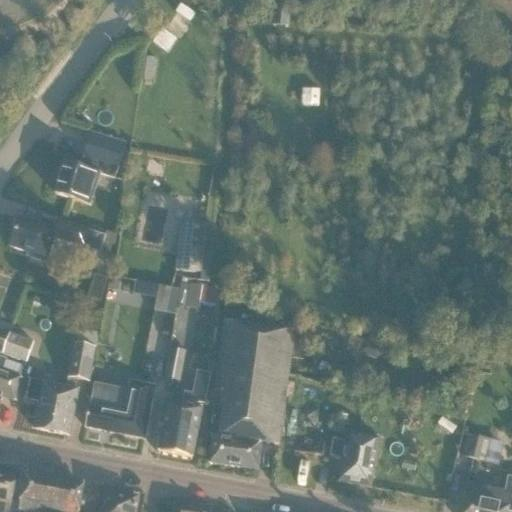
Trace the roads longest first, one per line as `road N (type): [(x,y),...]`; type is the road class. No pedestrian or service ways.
road 1 (tertiary): [(0,169),(123,0)]
road 2 (tertiary): [(348,511),(158,474)]
road 3 (tertiary): [(158,474),(0,446)]
